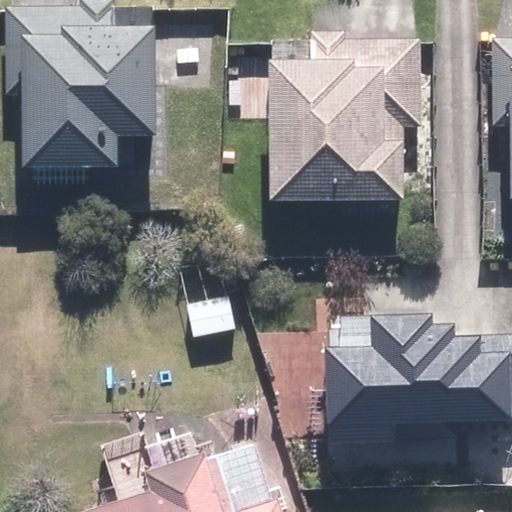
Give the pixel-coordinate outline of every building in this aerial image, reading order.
[(27,94),(27,167),(122,167),(122,136),(159,136),(158,8),(9,9),(9,94),(27,94)] [(494,127),(511,127),(511,184),(511,39),(493,40),(494,127)] [(407,198),(406,126),(423,126),(422,40),(313,40),(313,61),(273,61),(274,199),(407,198)] [(230,295),(185,306),(198,360),(243,350),(230,295)] [(457,324),(433,324),(433,314),(374,315),(374,345),(329,346),(331,444),(396,442),(395,423),(511,420),(511,334),(457,336),(457,324)] [(205,455),(147,473),(153,491),(84,511),(283,511),(279,498),(237,511),(220,457),(207,461),(205,455)]
